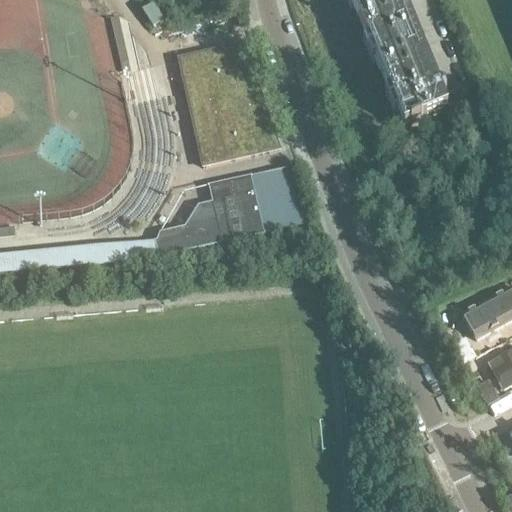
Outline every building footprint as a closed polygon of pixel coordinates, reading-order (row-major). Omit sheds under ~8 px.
[(441,97),(401,0),(351,0),(405,130),(410,128),(411,130),(420,126),(419,124),(448,113),(446,108),(466,100),(461,88),(441,97)] [(117,18),(109,20),(121,75),(129,73),(117,18)] [(244,49),(181,63),(205,168),(278,151),(244,49)] [(307,225),(296,174),(295,170),(296,170),(295,169),(252,179),(207,189),(207,191),(208,190),(212,205),(222,247),(265,237),(265,235),(264,235),(263,235),(307,225)] [(155,244),(159,261),(222,247),(212,205),(198,209),(184,230),(159,236),(156,244),(155,244)] [(511,319),(511,288),(466,311),(477,336),(511,319)] [(475,353),(466,334),(456,340),(464,358),(475,353)] [(511,381),(511,350),(489,361),(501,387),(511,381)] [(495,396),(487,378),(476,383),(484,401),(495,396)]
